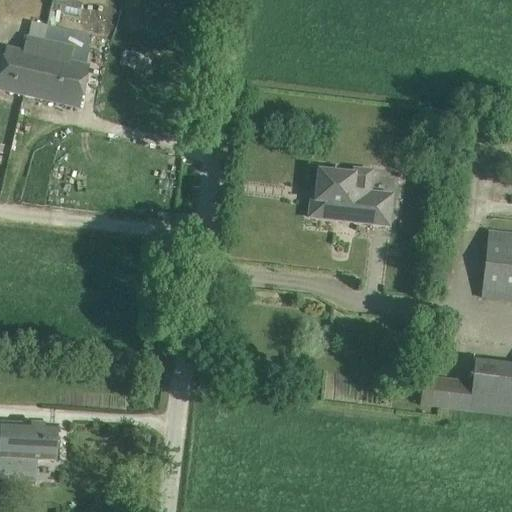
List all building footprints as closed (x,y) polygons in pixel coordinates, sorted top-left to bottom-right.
[(79,18),(82,4),(62,0),(52,0),(50,12),(79,18)] [(24,53),(6,49),(0,73),(0,90),(79,108),(88,68),(69,63),(72,49),(43,42),(47,26),(31,23),(28,39),(24,53)] [(310,198),(308,216),(388,225),(391,194),(368,192),(370,170),(352,169),(351,174),(318,171),(315,198),(310,198)] [(511,300),(511,232),(489,230),(482,297),(511,300)] [(423,377),(420,407),(511,418),(511,364),(474,360),(472,383),(423,377)] [(55,461),(57,427),(0,423),(0,479),(35,482),(36,460),(55,461)]
